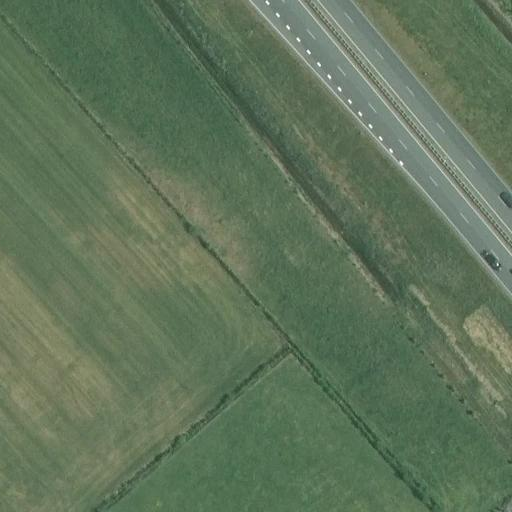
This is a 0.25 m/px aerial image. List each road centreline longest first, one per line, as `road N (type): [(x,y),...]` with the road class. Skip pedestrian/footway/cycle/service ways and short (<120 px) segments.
road 1 (trunk): [(277,0),(511,280)]
road 2 (trunk): [(511,215),(333,0)]
